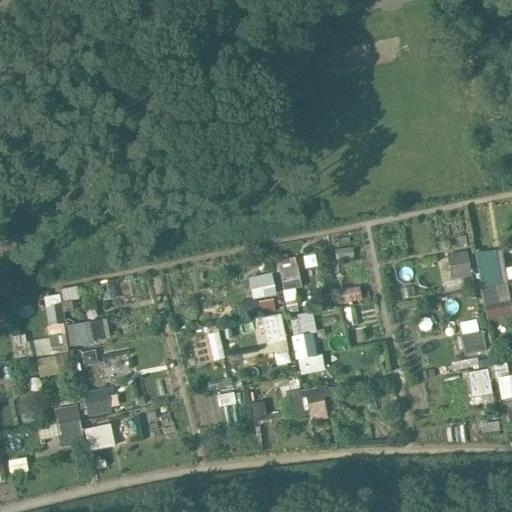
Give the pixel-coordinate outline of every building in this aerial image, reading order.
[(475,254),(488,320),(511,315),(511,299),(502,249),(475,254)] [(448,255),(453,280),(472,276),(468,252),(448,255)] [(279,261),(284,290),(302,287),(297,258),(279,261)] [(254,300),(277,295),(272,273),(249,278),(254,300)] [(58,296),(42,298),(44,309),(60,306),(58,296)] [(282,314),(258,319),(265,353),(275,351),(278,365),(291,362),(282,314)] [(291,318),(294,336),(317,333),(314,315),(291,318)] [(105,320),(66,327),(70,346),(109,339),(105,320)] [(481,321),(461,324),(465,355),(485,353),(481,321)] [(209,334),(214,361),(225,359),(219,332),(209,334)] [(298,374),(322,372),(319,335),(296,336),(298,374)] [(41,378),(70,372),(67,354),(37,360),(41,378)] [(465,372),(468,399),(493,397),(490,370),(465,372)] [(501,399),(511,397),(511,375),(499,378),(501,399)] [(327,389),(305,389),(306,419),(328,418),(327,389)] [(105,391),(82,395),(87,419),(110,414),(105,391)] [(77,404),(55,411),(59,425),(81,418),(77,404)] [(109,427),(83,432),(87,452),(113,447),(109,427)] [(26,460),(8,463),(11,477),(28,474),(26,460)]
